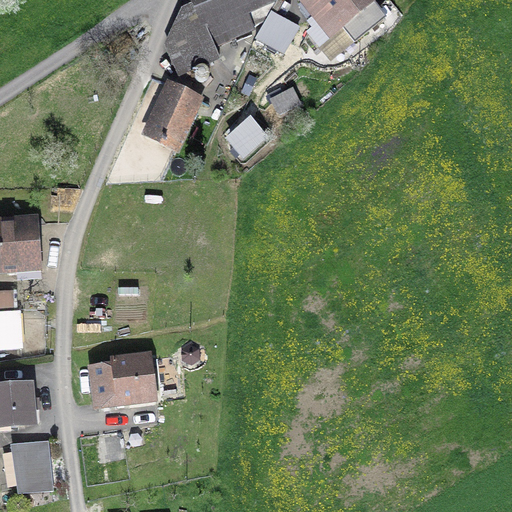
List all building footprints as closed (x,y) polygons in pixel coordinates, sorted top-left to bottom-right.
[(217,59),(212,47),(264,23),(269,16),(276,4),(273,0),(190,0),(194,8),(182,14),(166,46),(180,75),(217,59)] [(353,42),(382,19),(366,0),(303,0),(301,2),(320,25),(309,33),(320,47),(342,29),(353,42)] [(254,41),(278,54),(293,28),(269,16),(264,23),(254,41)] [(206,81),(207,75),(204,70),(198,69),(194,72),(192,78),(196,82),(201,84),(206,81)] [(173,153),(196,103),(167,89),(143,139),(173,153)] [(290,95),(272,104),(277,113),(295,104),(290,95)] [(191,125),(193,131),(199,134),(202,134),(205,132),(207,127),(206,121),(200,118),(195,120),(191,125)] [(19,268),(40,267),(37,226),(0,229),(0,270),(7,270),(8,277),(20,276),(19,268)] [(11,295),(0,296),(0,314),(13,314),(11,295)] [(181,363),(193,362),(191,347),(180,348),(181,363)] [(122,409),(121,402),(154,398),(150,362),(115,367),(114,363),(111,364),(112,367),(91,370),(96,405),(115,403),(116,410),(122,409)] [(0,391),(0,429),(31,426),(28,389),(0,391)] [(51,492),(49,475),(14,479),(16,496),(51,492)]
